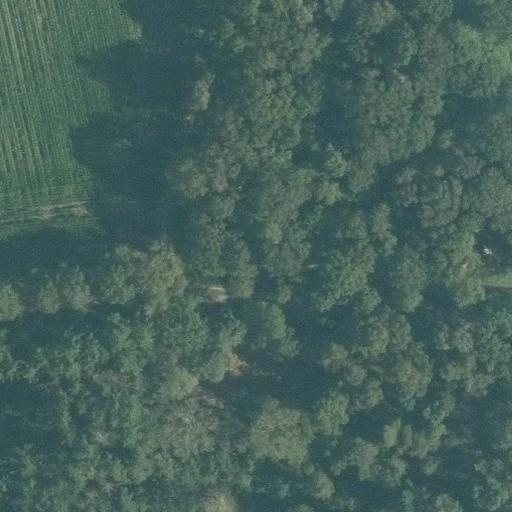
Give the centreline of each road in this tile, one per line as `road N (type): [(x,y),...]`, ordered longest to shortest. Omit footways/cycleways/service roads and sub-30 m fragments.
road 1 (unclassified): [(144,290),(511,320)]
road 2 (unclassified): [(79,511),(144,290)]
road 3 (unclassified): [(0,304),(144,290)]
